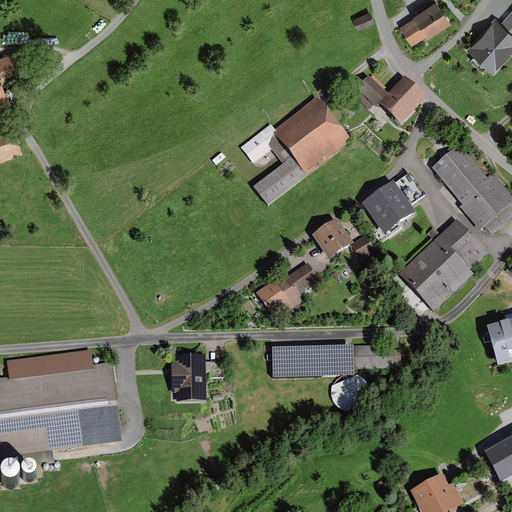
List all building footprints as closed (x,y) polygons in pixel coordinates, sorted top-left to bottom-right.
[(433,1),(398,27),(411,44),(446,18),(433,1)] [(511,10),(501,23),(495,18),(467,49),(494,73),(511,52),(511,10)] [(365,11),(353,17),(356,25),(369,19),(365,11)] [(0,106),(10,103),(0,77),(0,76),(21,68),(16,53),(0,58),(0,106)] [(370,75),(356,90),(372,104),(378,98),(399,117),(420,94),(399,75),(386,89),(370,75)] [(268,122),(238,146),(251,162),(271,145),(284,161),(254,186),(268,202),(349,136),(315,94),(273,128),(268,122)] [(13,130),(0,134),(0,158),(20,151),(13,130)] [(456,147),(432,168),(486,229),(511,205),(511,195),(492,173),(485,180),(456,147)] [(414,215),(392,185),(364,205),(385,235),(414,215)] [(331,223),(312,236),(328,259),(346,246),(331,223)] [(455,225),(402,273),(433,306),(472,270),(466,265),(480,252),(455,225)] [(361,238),(349,248),(358,260),(370,250),(361,238)] [(319,281),(308,264),(286,279),(284,276),(257,293),(272,317),(287,308),(289,312),(303,303),(299,297),(306,292),(305,290),(319,281)] [(511,322),(488,329),(497,364),(511,360),(511,322)] [(394,347),(272,349),(273,379),(354,377),(354,370),(395,369),(394,347)] [(176,393),(177,404),(207,403),(206,356),(171,357),(171,371),(172,393),(176,393)] [(223,376),(223,362),(207,362),(207,375),(223,376)] [(109,366),(0,382),(0,451),(119,434),(109,366)] [(359,376),(332,387),(341,409),(368,399),(359,376)] [(511,478),(511,440),(485,455),(500,484),(511,478)] [(20,476),(20,479),(21,479),(23,482),(26,483),(28,483),(31,482),(32,480),(33,478),(34,476),(33,473),(31,471),(29,470),(26,469),(25,470),(23,471),(21,474),(20,476)] [(1,479),(2,482),(2,483),(4,485),(8,487),(10,487),(13,486),(15,484),(16,482),(17,479),(16,475),(14,473),(11,472),(9,472),(6,472),(4,473),(2,476),(1,479)] [(438,476),(407,492),(417,511),(447,511),(460,506),(449,484),(444,487),(438,476)]
